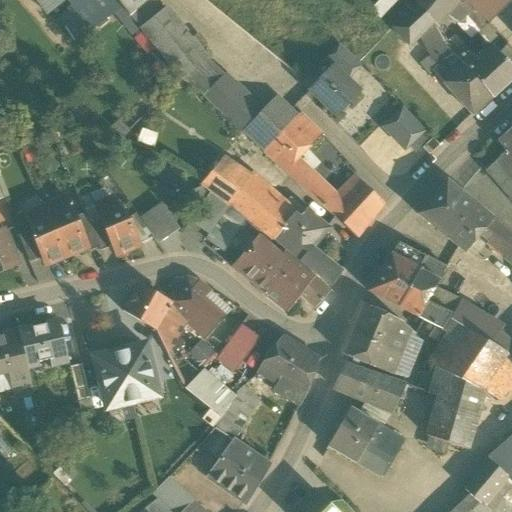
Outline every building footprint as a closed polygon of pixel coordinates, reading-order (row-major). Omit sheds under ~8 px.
[(66,0),(65,0),(33,0),(46,16),(66,0)] [(120,6),(115,0),(65,0),(66,0),(72,9),(58,20),(75,44),(120,6)] [(115,0),(120,6),(128,16),(146,1),(146,2),(148,0),(115,0)] [(379,0),(370,10),(379,20),(399,0),(379,0)] [(419,35),(433,22),(410,0),(402,0),(384,19),(408,45),(419,35)] [(436,25),(447,16),(461,5),(455,0),(410,0),(433,22),(436,25)] [(511,0),(464,0),(463,2),(488,25),(511,0)] [(469,11),(461,5),(447,16),(457,23),(469,11)] [(177,78),(180,80),(207,59),(165,7),(139,29),(177,78)] [(419,35),(437,68),(452,55),(446,44),(436,25),(433,22),(419,35)] [(446,44),(452,55),(459,63),(470,53),(455,37),(446,44)] [(333,66),(346,79),(359,65),(339,45),(327,57),(335,64),(333,66)] [(459,63),(463,66),(493,98),(511,80),(511,68),(492,48),(477,61),(470,53),(459,63)] [(463,66),(459,63),(452,55),(437,68),(432,72),(443,84),(463,66)] [(207,59),(180,80),(203,96),(223,75),(207,59)] [(333,66),(321,78),(310,90),(308,91),(335,117),(359,92),(346,79),(333,66)] [(473,116),(493,98),(463,66),(443,84),(473,116)] [(303,81),(310,90),(321,78),(313,71),(303,81)] [(203,96),(264,153),(298,116),(277,97),(264,113),(246,93),(225,74),(223,75),(203,96)] [(385,128),(405,148),(424,130),(404,109),(385,128)] [(286,173),(324,209),(335,197),(298,161),(323,135),(301,113),(298,116),(264,153),(286,173)] [(507,153),(511,158),(511,127),(497,141),(507,153)] [(408,146),(416,154),(422,148),(432,139),(424,131),(408,146)] [(422,148),(430,156),(439,147),(432,139),(422,148)] [(486,171),(511,201),(511,158),(507,153),(486,171)] [(246,218),(272,239),(293,214),(250,178),(250,179),(221,162),(201,185),(210,192),(227,206),(229,204),(246,218)] [(336,221),(356,240),(384,205),(354,177),(335,197),(324,209),(336,221)] [(418,215),(447,238),(474,205),(447,182),(418,215)] [(91,195),(95,206),(110,200),(103,189),(91,195)] [(227,206),(210,192),(191,220),(209,233),(227,206)] [(66,199),(45,207),(24,216),(31,231),(42,258),(45,266),(66,257),(85,249),(87,248),(74,218),(66,199)] [(112,246),(116,256),(139,246),(138,245),(132,231),(126,222),(110,200),(95,206),(101,219),(112,246)] [(139,218),(156,242),(176,228),(158,204),(139,218)] [(205,239),(222,252),(246,218),(229,204),(227,206),(209,233),(210,234),(205,239)] [(492,220),(474,205),(447,238),(465,254),(479,236),(492,220)] [(272,239),(330,287),(340,272),(311,249),(327,230),(305,212),(299,219),(293,214),(272,239)] [(87,252),(99,247),(89,224),(90,224),(86,213),(74,218),(87,248),(85,249),(87,252)] [(136,214),(126,222),(132,231),(138,245),(152,238),(136,214)] [(101,219),(90,224),(89,224),(99,247),(101,251),(112,246),(101,219)] [(485,245),(511,267),(511,236),(492,220),(479,236),(487,242),(485,245)] [(0,270),(15,264),(2,231),(0,232),(0,270)] [(18,236),(30,263),(42,258),(31,231),(18,236)] [(231,268),(266,297),(296,264),(283,254),(280,257),(257,237),(231,268)] [(391,255),(418,271),(426,258),(398,243),(391,255)] [(368,292),(398,307),(418,271),(391,255),(368,292)] [(445,268),(426,258),(418,271),(438,281),(445,268)] [(314,278),(296,264),(266,297),(266,299),(286,314),(299,297),(314,278)] [(398,307),(417,318),(425,302),(433,289),(438,281),(418,271),(398,307)] [(183,299),(195,311),(211,292),(198,282),(186,278),(180,284),(176,280),(170,286),(183,299)] [(330,291),(314,278),(299,297),(314,309),(330,291)] [(122,311),(155,330),(169,306),(137,285),(122,311)] [(453,315),(461,303),(433,289),(425,302),(451,314),(453,315)] [(175,313),(203,339),(236,305),(226,298),(223,301),(211,292),(195,311),(183,299),(177,305),(175,313)] [(451,314),(425,302),(417,318),(441,330),(448,319),(451,314)] [(448,319),(464,329),(508,356),(507,357),(509,361),(511,358),(511,344),(498,333),(501,327),(461,303),(453,315),(451,314),(448,319)] [(341,355),(391,375),(409,331),(401,323),(361,304),(341,355)] [(442,339),(452,346),(464,329),(448,319),(441,330),(445,334),(442,339)] [(51,366),(66,362),(57,322),(18,332),(26,366),(49,361),(51,366)] [(226,346),(244,360),(257,342),(239,329),(226,346)] [(483,391),(507,357),(508,356),(464,329),(452,346),(437,368),(482,391),(483,391)] [(0,374),(7,373),(11,390),(22,388),(30,386),(26,366),(18,332),(0,335),(0,374)] [(260,373),(303,399),(318,359),(283,337),(260,373)] [(145,346),(120,352),(132,403),(157,397),(145,346)] [(106,409),(132,403),(120,352),(94,358),(106,409)] [(205,370),(228,382),(234,372),(211,359),(205,370)] [(390,414),(391,414),(403,385),(345,364),(334,390),(365,403),(390,414)] [(70,368),(78,403),(90,400),(81,365),(70,368)] [(467,450),(482,391),(437,368),(434,367),(432,374),(428,394),(437,397),(426,437),(467,450)] [(418,391),(428,394),(432,374),(423,372),(418,391)] [(185,390),(220,418),(230,402),(197,375),(185,390)] [(245,378),(230,402),(220,418),(214,427),(234,440),(265,391),(245,378)] [(22,388),(23,395),(32,393),(30,386),(22,388)] [(390,414),(365,403),(358,415),(376,426),(382,429),(390,414)] [(327,447),(354,463),(376,426),(358,415),(349,410),(327,447)] [(354,463),(381,479),(402,441),(382,429),(376,426),(354,463)] [(511,435),(503,443),(488,460),(506,476),(511,481),(511,435)] [(208,477),(247,503),(269,465),(233,441),(208,477)] [(469,495),(482,506),(506,476),(488,460),(462,489),(469,495)] [(511,511),(511,481),(506,476),(482,506),(488,511),(511,511)] [(151,495),(156,499),(143,510),(145,511),(183,511),(190,503),(164,481),(153,493),(151,495)] [(293,511),(333,511),(327,505),(328,505),(327,504),(314,491),(293,511)] [(488,511),(482,506),(469,495),(451,511),(488,511)] [(341,501),(327,504),(328,505),(327,505),(333,511),(337,511),(345,505),(341,501)] [(183,511),(201,511),(190,503),(183,511)]
